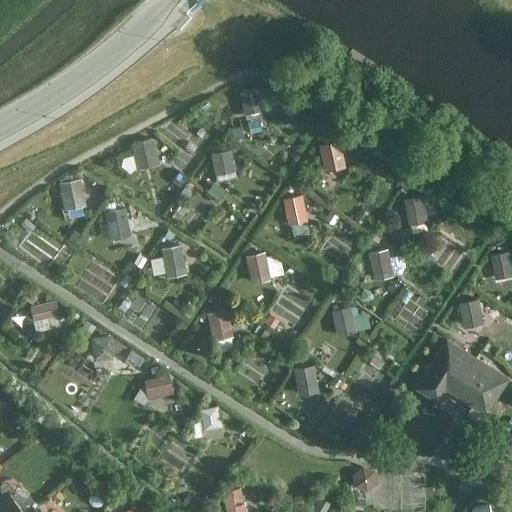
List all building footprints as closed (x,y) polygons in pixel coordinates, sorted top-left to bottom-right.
[(259,88),(242,92),(248,115),(265,111),(259,88)] [(152,140),(135,144),(140,167),(157,163),(152,140)] [(340,142),(322,146),(328,169),(345,165),(340,142)] [(230,148),(213,152),(218,175),(235,171),(230,148)] [(79,180),(62,184),(67,207),(84,203),(79,180)] [(304,195),(287,199),(292,222),(309,218),(304,195)] [(425,195),(407,198),(411,221),(429,218),(425,195)] [(125,209),(108,213),(113,236),(130,231),(125,209)] [(182,246),(165,250),(171,273),(188,269),(182,246)] [(389,251),(372,254),(376,277),(393,274),(389,251)] [(511,259),(511,251),(493,254),(497,277),(511,274),(511,259)] [(265,255),(248,259),(253,282),(270,278),(265,255)] [(269,272),(281,274),(283,258),(271,257),(269,272)] [(481,300),(463,303),(467,326),(485,323),(481,300)] [(58,318),(57,301),(34,303),(35,320),(58,318)] [(351,310),(334,313),(338,336),(355,333),(351,310)] [(228,311),(211,315),(216,338),(233,334),(228,311)] [(511,379),(448,339),(416,389),(439,404),(448,391),(488,416),(511,379)] [(110,342),(93,346),(98,369),(115,365),(110,342)] [(311,369),(294,372),(298,395),(315,392),(311,369)] [(172,392),(171,374),(147,376),(149,394),(172,392)] [(217,402),(200,405),(204,428),(221,425),(217,402)] [(370,490),(379,471),(362,463),(353,482),(370,490)] [(243,511),(240,489),(223,492),(225,511),(243,511)] [(0,511),(24,511),(9,497),(0,506),(0,511)] [(493,511),(491,499),(474,502),(475,511),(493,511)]
